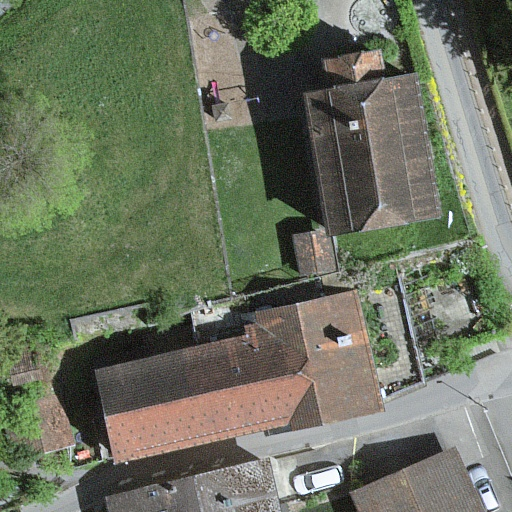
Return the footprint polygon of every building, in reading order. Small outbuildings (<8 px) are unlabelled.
[(319,99),(297,103),(322,246),(434,227),(409,85),(380,90),(375,58),(314,69),(319,99)] [(316,234),(289,239),(296,280),(322,276),(316,234)] [(242,341),(87,382),(105,474),(372,421),(352,298),(240,317),(242,341)] [(32,340),(0,344),(0,346),(5,385),(37,381),(32,340)] [(61,395),(1,408),(13,464),(73,451),(61,395)] [(478,511),(455,455),(350,497),(355,511),(478,511)] [(274,511),(265,466),(186,486),(192,511),(274,511)] [(192,511),(186,486),(101,503),(103,511),(192,511)]
